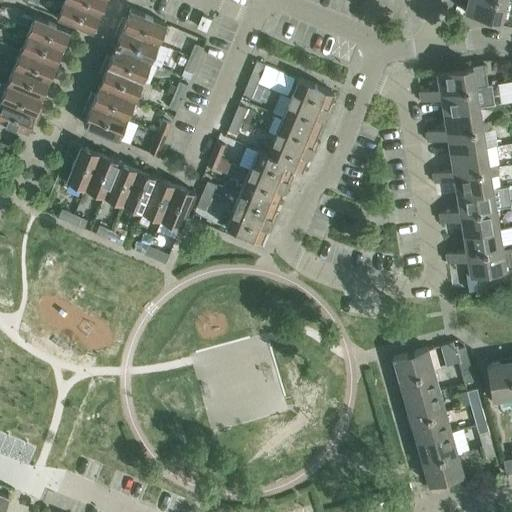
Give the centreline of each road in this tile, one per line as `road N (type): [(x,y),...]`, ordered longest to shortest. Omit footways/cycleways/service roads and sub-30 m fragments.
road 1 (unclassified): [(289,258),(380,290),(436,284),(407,97),(367,79)]
road 2 (residential): [(289,258),(367,79)]
road 3 (residential): [(193,159),(253,17)]
road 4 (residential): [(253,17),(281,1),(381,44)]
